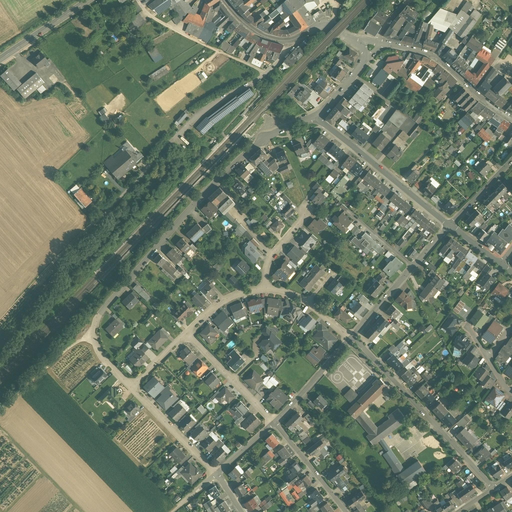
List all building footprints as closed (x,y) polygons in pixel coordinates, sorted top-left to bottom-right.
[(167,0),(155,0),(148,6),(158,15),(169,8),(171,6),(167,0)] [(183,0),(180,0),(171,6),(173,9),(178,15),(181,20),(187,13),(191,8),(187,3),(186,3),(183,0)] [(228,0),(236,9),(243,3),(240,0),(228,0)] [(288,0),(286,0),(277,9),(280,13),(284,9),(291,3),(288,0)] [(305,0),(306,3),(303,5),(308,12),(318,5),(316,1),(316,0),(305,0)] [(220,1),(212,6),(215,10),(216,11),(220,9),(222,12),(226,9),(220,1)] [(472,5),(467,1),(461,10),(466,14),(472,5)] [(207,2),(200,18),(205,21),(210,7),(207,2)] [(245,5),(243,3),(236,9),(242,15),(249,9),(245,5)] [(291,3),(284,9),(286,12),(289,16),(296,10),(291,3)] [(198,9),(193,5),(191,8),(187,13),(189,13),(196,16),(198,9)] [(308,12),(303,5),(296,10),(308,26),(315,22),(312,18),(308,12)] [(212,6),(210,7),(205,21),(205,22),(210,24),(215,10),(212,6)] [(407,6),(399,15),(405,19),(409,22),(413,24),(416,19),(415,19),(418,14),(407,6)] [(426,20),(431,13),(427,9),(421,17),(426,20)] [(457,16),(440,9),(433,17),(451,24),(457,16)] [(475,9),(469,16),(477,22),(482,15),(475,9)] [(308,26),(296,10),(289,16),(291,19),(297,27),(300,32),(308,26)] [(466,14),(461,10),(457,16),(451,24),(448,27),(453,31),(452,31),(463,39),(477,22),(469,16),(466,14)] [(321,11),(312,18),(315,22),(323,16),(324,16),(323,14),(321,11)] [(229,12),(225,16),(222,19),(221,20),(225,24),(229,20),(229,21),(233,17),(229,12)] [(387,18),(378,12),(374,17),(384,24),(387,18)] [(196,16),(189,13),(183,21),(189,24),(202,30),(205,22),(205,21),(200,18),(196,16)] [(137,29),(145,23),(138,14),(130,20),(137,29)] [(178,15),(173,19),(177,26),(181,20),(178,15)] [(254,20),(251,23),(256,27),(264,20),(260,15),(254,20)] [(394,20),(390,27),(398,32),(399,29),(403,22),(405,19),(399,15),(394,20)] [(264,20),(256,27),(264,32),(270,26),(268,23),(272,19),(269,16),(264,20)] [(239,24),(233,17),(229,21),(232,23),(228,27),(233,31),(235,29),(239,24)] [(433,17),(428,23),(429,23),(434,25),(446,30),(448,27),(451,24),(433,17)] [(283,19),(273,27),(269,34),(277,36),(281,37),(283,33),(280,29),(282,27),(286,24),(283,20),(283,19)] [(221,20),(215,25),(220,28),(225,24),(221,20)] [(381,28),(370,21),(364,30),(375,37),(381,28)] [(417,33),(416,35),(420,36),(424,27),(426,23),(421,21),(417,33)] [(210,24),(205,22),(203,29),(213,34),(217,27),(213,25),(210,24)] [(409,22),(404,29),(408,32),(408,31),(410,28),(413,24),(409,22)] [(434,25),(429,23),(427,28),(425,41),(424,41),(424,42),(423,48),(434,52),(438,46),(437,46),(439,43),(432,41),(432,38),(430,38),(434,25)] [(202,30),(189,24),(185,32),(199,38),(202,30)] [(250,32),(239,24),(235,29),(238,32),(240,34),(242,36),(245,38),(250,32)] [(297,27),(287,32),(283,33),(281,37),(287,37),(291,36),(300,32),(297,27)] [(390,27),(383,36),(391,41),(400,43),(404,37),(408,32),(404,29),(401,34),(398,32),(390,27)] [(446,30),(441,39),(441,40),(445,42),(452,31),(453,31),(448,27),(446,30)] [(213,34),(203,29),(202,30),(199,38),(209,43),(213,34)] [(245,38),(250,41),(254,35),(250,32),(245,38)] [(256,36),(252,42),(256,45),(260,39),(256,36)] [(412,39),(404,37),(400,43),(412,46),(414,39),(412,39)] [(483,46),(471,38),(466,45),(474,50),(478,53),(482,48),(483,46)] [(271,43),(260,39),(256,45),(259,46),(264,48),(268,50),(268,49),(271,43)] [(418,41),(414,39),(412,46),(423,48),(424,42),(418,41)] [(506,44),(499,40),(494,46),(501,51),(506,44)] [(444,44),(440,41),(439,43),(437,46),(438,46),(434,52),(439,55),(446,45),(444,44)] [(284,46),(271,43),(268,49),(275,52),(274,55),(279,57),(284,46)] [(259,46),(256,45),(250,55),(254,57),(259,46)] [(483,46),(482,48),(490,54),(490,52),(490,51),(483,46)] [(155,48),(148,53),(155,63),(162,59),(155,48)] [(306,53),(300,48),(298,51),(300,53),(303,56),(306,53)] [(456,54),(450,48),(443,57),(451,64),(457,58),(455,55),(456,54)] [(490,54),(482,48),(478,53),(476,57),(486,63),(490,66),(494,60),(489,56),(490,54)] [(296,49),(284,61),(290,67),(298,61),(296,58),(300,53),(298,51),(296,49)] [(357,54),(349,49),(345,55),(344,56),(345,56),(352,61),(354,62),(358,56),(357,56),(357,54)] [(474,50),(469,57),(474,60),(476,57),(478,53),(474,50)] [(261,53),(258,60),(263,63),(266,55),(261,53)] [(41,54),(33,60),(40,68),(45,64),(48,62),(47,61),(41,54)] [(463,60),(459,56),(457,58),(451,64),(463,75),(466,71),(473,61),(474,60),(469,57),(466,61),(464,59),(463,60)] [(339,59),(338,58),(333,64),(335,65),(337,66),(338,66),(342,61),(339,59)] [(421,61),(416,59),(415,60),(414,62),(413,65),(417,68),(420,65),(421,63),(421,61)] [(428,59),(423,65),(430,69),(433,71),(438,64),(431,60),(428,59)] [(389,64),(387,64),(386,66),(385,65),(382,69),(390,74),(393,71),(396,74),(400,68),(403,64),(404,62),(403,61),(398,62),(389,64)] [(485,65),(484,64),(476,75),(481,79),(490,66),(486,63),(485,65)] [(433,71),(432,72),(434,73),(438,77),(439,76),(444,70),(438,64),(433,71)] [(413,65),(407,73),(410,75),(412,74),(414,71),(417,68),(413,65)] [(151,75),(154,79),(167,70),(164,66),(151,75)] [(339,66),(339,67),(338,66),(337,66),(334,71),(343,77),(346,73),(343,70),(344,69),(339,66)] [(403,70),(400,68),(396,74),(403,78),(407,81),(407,80),(410,75),(407,73),(403,70)] [(493,68),(485,79),(489,80),(496,71),(493,68)] [(21,84),(7,69),(0,75),(0,76),(14,91),(21,84)] [(382,69),(373,81),(380,86),(390,74),(382,69)] [(444,70),(439,76),(438,77),(440,79),(439,81),(442,84),(444,81),(450,74),(444,70)] [(343,77),(334,71),(331,75),(332,76),(331,77),(335,80),(336,79),(340,81),(343,77)] [(432,73),(428,71),(421,81),(424,83),(425,82),(428,78),(430,75),(432,73)] [(472,76),(466,71),(463,75),(475,86),(479,81),(472,76)] [(36,73),(16,90),(25,99),(44,83),(36,73)] [(412,74),(410,75),(407,80),(413,85),(419,90),(424,83),(421,81),(412,74)] [(450,74),(444,81),(442,84),(441,85),(439,87),(442,90),(449,83),(452,86),(456,81),(450,74)] [(382,95),(386,98),(399,82),(394,78),(382,95)] [(407,81),(403,78),(399,82),(410,90),(413,85),(407,80),(407,81)] [(504,78),(493,90),(497,94),(500,97),(502,95),(511,85),(506,79),(504,78)] [(485,82),(483,83),(478,89),(485,95),(489,89),(491,87),(489,85),(489,80),(485,79),(485,82)] [(325,82),(323,81),(319,85),(328,93),(332,88),(325,82)] [(296,86),(292,90),(294,92),(294,93),(295,95),(296,95),(301,91),(301,90),(299,88),(300,87),(297,84),(296,86)] [(364,84),(360,89),(369,96),(373,92),(364,84)] [(319,85),(315,90),(324,98),(328,93),(319,85)] [(439,87),(434,94),(440,100),(446,93),(442,90),(439,87)] [(463,88),(453,98),(457,103),(468,93),(463,88)] [(305,89),(302,92),(301,91),(296,95),(296,96),(302,102),(310,94),(305,89)] [(360,89),(356,93),(365,101),(369,96),(360,89)] [(496,95),(489,89),(485,95),(491,100),(496,95)] [(250,90),(238,98),(242,103),(253,94),(250,90)] [(365,101),(356,93),(353,98),(362,105),(365,101)] [(468,93),(457,103),(462,107),(472,97),(468,93)] [(310,94),(302,102),(304,104),(312,97),(310,94)] [(496,95),(491,100),(494,103),(500,97),(497,94),(496,95)] [(500,97),(494,103),(501,108),(507,102),(503,99),(504,97),(502,95),(500,97)] [(237,96),(225,104),(230,111),(242,103),(238,98),(237,96)] [(472,97),(462,107),(466,112),(477,102),(472,97)] [(362,105),(353,98),(349,102),(353,106),(358,110),(362,105)] [(384,102),(371,117),(376,122),(378,119),(388,106),(384,102)] [(485,107),(478,102),(471,109),(477,114),(478,115),(480,113),(485,107)] [(225,104),(207,118),(197,129),(203,135),(213,124),(230,111),(225,104)] [(342,108),(339,106),(338,107),(337,106),(335,108),(342,113),(344,115),(346,117),(350,112),(344,106),(342,108)] [(490,110),(485,107),(480,113),(481,115),(484,117),(490,110)] [(105,114),(108,112),(105,108),(98,112),(106,122),(109,119),(105,114)] [(335,108),(327,118),(327,120),(332,124),(337,118),(338,119),(342,113),(335,108)] [(396,110),(389,120),(399,129),(407,119),(396,110)] [(495,114),(490,110),(484,117),(489,121),(489,120),(495,114)] [(184,112),(176,120),(177,121),(180,123),(187,115),(184,112)] [(468,114),(467,113),(463,117),(468,122),(472,118),(468,114)] [(419,124),(424,119),(418,114),(413,119),(419,124)] [(503,120),(495,114),(489,120),(498,127),(503,120)] [(385,125),(378,119),(376,122),(374,124),(376,125),(381,130),(385,125)] [(351,127),(342,120),(338,124),(347,131),(351,127)] [(510,124),(503,120),(498,127),(493,134),(494,134),(494,135),(499,138),(501,135),(499,133),(502,129),(505,131),(510,124)] [(358,127),(354,123),(350,128),(354,132),(358,127)] [(360,129),(358,127),(354,132),(352,135),(356,138),(356,137),(358,139),(367,128),(363,125),(360,129)] [(376,125),(372,130),(377,134),(381,130),(376,125)] [(367,128),(358,139),(360,140),(360,141),(363,143),(369,136),(367,134),(370,130),(367,128)] [(492,138),(482,129),(477,134),(487,143),(492,138)] [(410,137),(402,131),(398,136),(405,142),(410,137)] [(382,134),(374,144),(377,147),(378,146),(382,149),(389,141),(386,139),(387,138),(382,134)] [(321,135),(313,144),(316,146),(317,146),(321,150),(321,151),(329,140),(326,137),(325,138),(321,135)] [(506,138),(501,135),(499,138),(498,139),(503,143),(506,138)] [(301,143),(293,146),(297,155),(304,151),(303,149),(301,143)] [(339,148),(334,144),(328,151),(333,156),(339,148)] [(395,145),(387,155),(396,162),(404,152),(395,145)] [(339,148),(333,156),(338,160),(344,152),(339,148)] [(261,149),(255,154),(261,160),(263,158),(266,155),(261,149)] [(125,150),(106,167),(113,174),(131,158),(125,150)] [(284,150),(276,154),(280,162),(287,158),(284,150)] [(261,160),(255,154),(250,159),(256,165),(260,162),(261,160)] [(326,159),(321,155),(318,159),(323,163),(326,159)] [(356,162),(349,156),(342,165),(349,170),(356,162)] [(131,158),(113,174),(117,179),(136,163),(131,158)] [(275,159),(270,163),(273,167),(276,170),(278,167),(275,159)] [(482,161),(476,168),(483,175),(490,168),(485,164),(482,161)] [(363,167),(356,162),(349,170),(356,176),(363,167)] [(249,164),(245,168),(250,173),(254,169),(249,164)] [(245,168),(243,166),(237,172),(243,179),(250,173),(245,168)] [(270,170),(267,166),(263,170),(268,175),(272,172),(270,170)] [(282,168),(279,170),(281,174),(289,170),(287,166),(282,168)] [(412,172),(407,178),(412,183),(418,176),(414,171),(413,171),(412,172)] [(374,176),(368,172),(363,178),(369,183),(374,176)] [(379,181),(374,176),(369,183),(372,185),(374,187),(379,181)] [(343,177),(334,189),(340,194),(343,197),(348,191),(343,187),(348,181),(343,177)] [(429,179),(423,186),(425,188),(429,184),(432,181),(429,179)] [(498,180),(494,185),(497,188),(502,183),(498,180)] [(243,187),(238,181),(232,187),(238,193),(241,189),(243,187)] [(385,185),(379,181),(374,187),(380,192),(385,185)] [(418,181),(414,185),(418,189),(422,185),(418,181)] [(366,187),(360,182),(357,186),(360,189),(360,188),(363,190),(366,187)] [(366,187),(363,190),(363,191),(366,193),(369,189),(369,188),(372,185),(369,183),(366,187)] [(508,189),(502,183),(497,188),(503,194),(504,193),(508,189)] [(429,184),(425,188),(422,192),(428,197),(435,190),(429,184)] [(385,185),(380,192),(385,196),(391,190),(385,185)] [(91,202),(80,189),(79,190),(78,188),(76,190),(77,191),(74,194),(85,207),(91,202)] [(220,188),(208,198),(211,201),(215,205),(226,195),(220,188)] [(503,194),(497,188),(493,193),(499,199),(502,195),(503,194)] [(340,194),(334,189),(330,193),(335,198),(337,196),(338,197),(340,194)] [(317,196),(312,201),(313,201),(314,201),(315,202),(315,203),(319,206),(326,198),(325,199),(323,197),(324,196),(320,193),(317,196)] [(400,198),(394,193),(389,199),(395,204),(400,198)] [(493,193),(488,198),(494,204),(495,203),(499,199),(493,193)] [(230,199),(226,195),(215,205),(216,207),(219,209),(219,210),(230,199)] [(285,195),(282,197),(286,201),(288,204),(291,201),(285,195)] [(431,199),(436,204),(440,200),(435,195),(431,199)] [(384,202),(376,196),(375,198),(382,204),(384,202)] [(406,202),(400,198),(395,204),(401,208),(406,202)] [(488,198),(483,203),(489,208),(493,205),(494,204),(488,198)] [(230,199),(219,210),(223,214),(227,211),(235,204),(230,199)] [(215,205),(211,201),(208,203),(214,209),(216,207),(215,205)] [(288,204),(286,201),(283,204),(285,206),(281,211),(287,218),(295,210),(288,204)] [(411,207),(406,202),(401,208),(406,213),(411,207)] [(450,215),(456,208),(449,202),(443,208),(450,215)] [(214,209),(208,203),(202,210),(209,218),(219,209),(216,207),(214,209)] [(421,215),(415,210),(410,216),(413,218),(416,221),(421,215)] [(476,210),(471,216),(477,222),(482,216),(476,210)] [(246,231),(227,211),(223,214),(243,235),(246,231)] [(351,223),(346,218),(346,217),(342,214),(338,219),(335,221),(334,223),(345,233),(348,229),(346,228),(351,223)] [(402,215),(397,222),(400,224),(405,218),(402,215)] [(426,219),(421,215),(416,221),(418,223),(421,225),(426,219)] [(471,216),(466,221),(472,227),(477,222),(471,216)] [(409,221),(405,218),(400,224),(404,227),(407,223),(409,221)] [(413,218),(410,222),(409,221),(407,223),(408,224),(408,225),(411,227),(416,221),(413,218)] [(327,225),(320,219),(317,222),(321,226),(324,228),(327,225)] [(426,219),(421,225),(427,230),(432,223),(426,219)] [(283,226),(278,220),(272,227),(277,232),(283,226)] [(317,222),(314,220),(308,227),(315,233),(317,233),(318,232),(318,230),(321,226),(317,222)] [(437,228),(432,223),(427,230),(430,232),(432,234),(437,228)] [(478,229),(474,234),(476,236),(482,230),(486,225),(486,226),(486,225),(484,223),(478,229)] [(197,224),(187,234),(194,242),(205,232),(206,234),(211,229),(207,224),(203,228),(201,225),(200,227),(197,224)] [(485,243),(500,255),(505,248),(504,247),(506,244),(506,245),(507,243),(508,244),(511,239),(511,226),(509,224),(504,230),(502,229),(498,235),(494,232),(493,232),(490,236),(485,243)] [(355,225),(350,231),(353,234),(358,229),(358,228),(355,225)] [(482,230),(476,236),(483,241),(488,234),(482,230)] [(263,232),(261,234),(267,241),(270,239),(263,232)] [(302,245),(308,250),(316,242),(310,237),(305,232),(297,240),(302,245)] [(380,246),(365,234),(359,241),(355,237),(351,241),(363,251),(366,247),(369,251),(372,248),(376,251),(380,246)] [(405,241),(402,238),(397,244),(402,248),(407,243),(405,241)] [(451,238),(446,245),(452,249),(457,243),(451,238)] [(190,246),(182,239),(177,244),(186,253),(190,249),(191,248),(190,246)] [(259,245),(253,239),(251,241),(257,247),(259,245)] [(256,248),(250,241),(248,244),(249,245),(254,250),(256,248)] [(457,243),(452,249),(458,254),(457,256),(458,257),(465,249),(457,243)] [(254,250),(249,245),(245,248),(245,250),(248,253),(246,255),(254,263),(256,261),(255,260),(260,255),(254,250)] [(452,249),(446,245),(441,252),(447,257),(449,253),(452,249)] [(291,248),(290,249),(300,258),(304,254),(300,251),(295,246),(292,249),(291,248)] [(417,252),(412,248),(406,255),(411,259),(417,252)] [(182,259),(172,249),(167,254),(177,264),(182,259)] [(297,263),(300,258),(290,249),(289,250),(290,252),(288,255),(293,259),(297,263)] [(465,249),(458,257),(460,258),(462,260),(464,258),(469,252),(465,249)] [(395,258),(388,251),(385,256),(391,261),(392,262),(395,258)] [(469,252),(464,258),(470,263),(472,265),(477,258),(469,252)] [(166,261),(159,254),(154,260),(161,267),(166,261)] [(395,258),(392,262),(391,261),(383,270),(390,277),(397,269),(398,270),(403,264),(395,257),(395,258)] [(484,264),(477,258),(472,265),(475,267),(479,270),(484,264)] [(221,260),(213,267),(217,272),(225,265),(221,260)] [(177,271),(166,261),(161,267),(163,269),(174,279),(176,277),(173,275),(177,271)] [(249,268),(242,261),(235,268),(242,275),(244,273),(246,271),(249,268)] [(288,263),(286,261),(281,267),(290,275),(293,271),(295,269),(288,263)] [(316,265),(300,284),(309,292),(312,288),(311,287),(313,285),(319,278),(321,275),(322,276),(325,273),(316,265)] [(491,269),(486,265),(481,272),(485,275),(486,273),(487,274),(491,269)] [(186,273),(180,267),(178,269),(185,278),(187,276),(185,273),(186,273)] [(290,275),(281,267),(275,273),(284,281),(285,281),(290,275)] [(467,267),(461,274),(464,276),(467,272),(469,269),(467,267)] [(174,279),(163,269),(161,271),(169,278),(172,281),(174,279)] [(178,270),(177,271),(173,275),(176,277),(177,278),(181,274),(178,270)] [(432,270),(428,275),(431,278),(434,274),(436,275),(437,274),(434,272),(432,270)] [(470,273),(467,272),(464,276),(463,277),(467,280),(471,275),(470,273)] [(381,273),(375,280),(376,281),(377,281),(380,284),(386,277),(381,273)] [(487,274),(486,273),(485,275),(479,282),(485,286),(486,285),(489,288),(495,280),(487,274)] [(436,275),(434,274),(431,278),(430,280),(431,281),(429,284),(438,290),(440,292),(445,286),(442,285),(444,282),(436,275)] [(237,280),(233,276),(228,281),(232,285),(237,280)] [(341,276),(337,281),(342,286),(343,287),(347,282),(341,276)] [(214,287),(208,280),(205,282),(207,285),(208,284),(212,289),(214,287)] [(328,288),(335,294),(342,286),(337,281),(335,280),(328,288)] [(376,281),(367,291),(375,298),(378,295),(377,294),(384,287),(380,284),(377,281),(376,281)] [(188,288),(183,283),(179,287),(184,292),(188,288)] [(508,291),(499,283),(492,293),(501,300),(502,298),(508,291)] [(212,289),(208,284),(207,285),(202,290),(210,298),(216,293),(212,289)] [(429,284),(421,295),(424,298),(432,303),(435,299),(433,297),(438,290),(429,284)] [(142,290),(137,285),(133,288),(139,294),(146,300),(149,297),(145,294),(142,290)] [(508,291),(502,298),(505,301),(511,293),(508,291)] [(406,295),(403,292),(396,300),(406,309),(415,308),(415,303),(412,300),(410,298),(411,297),(408,295),(407,296),(406,295)] [(136,299),(134,297),(131,294),(127,298),(127,297),(123,301),(128,307),(131,304),(133,306),(138,301),(136,299)] [(200,297),(197,294),(192,298),(194,300),(200,306),(201,307),(205,302),(204,301),(200,297)] [(257,299),(254,300),(251,300),(251,302),(248,303),(251,311),(254,310),(255,313),(259,311),(258,308),(261,307),(262,306),(261,300),(260,299),(258,300),(257,299)] [(281,301),(268,299),(267,303),(269,303),(267,314),(277,315),(278,308),(279,306),(280,306),(281,301)] [(200,306),(194,300),(192,302),(198,308),(200,306)] [(299,309),(289,303),(285,300),(284,302),(283,306),(285,307),(287,307),(287,308),(283,315),(292,319),(294,315),(296,315),(299,309)] [(187,301),(172,316),(173,317),(175,315),(180,319),(182,321),(187,316),(188,317),(193,312),(190,309),(185,304),(188,302),(187,301)] [(454,311),(458,314),(465,305),(460,301),(454,311)] [(241,302),(230,307),(234,315),(236,318),(239,317),(240,318),(246,315),(244,310),(243,309),(244,308),(242,304),(241,302)] [(365,308),(359,302),(352,310),(356,313),(356,312),(359,315),(365,308)] [(400,312),(392,305),(386,311),(394,319),(400,312)] [(344,313),(340,309),(334,316),(338,319),(340,317),(346,323),(351,318),(344,313)] [(228,317),(223,312),(214,320),(221,328),(223,331),(224,330),(232,322),(228,318),(228,317)] [(297,319),(300,322),(304,317),(305,316),(301,312),(297,319)] [(460,319),(450,312),(448,316),(450,318),(457,322),(457,323),(460,319)] [(484,315),(483,316),(480,314),(479,315),(477,313),(471,321),(474,322),(473,324),(477,327),(478,326),(481,328),(485,322),(488,318),(488,317),(484,315)] [(490,314),(488,317),(488,318),(485,322),(488,324),(493,317),(490,314)] [(313,324),(316,322),(309,316),(306,319),(304,317),(300,322),(308,330),(309,329),(313,324)] [(381,316),(372,327),(379,333),(380,334),(390,323),(381,316)] [(450,318),(443,327),(447,330),(446,331),(452,336),(456,329),(453,327),(457,322),(450,318)] [(116,320),(115,320),(106,329),(113,337),(122,327),(120,325),(116,320)] [(398,327),(393,322),(390,325),(397,331),(400,328),(398,327)] [(494,322),(493,322),(492,324),(492,325),(489,330),(488,329),(487,331),(482,336),(485,338),(486,338),(488,339),(488,341),(491,343),(502,328),(499,325),(494,322)] [(429,332),(434,327),(431,324),(426,329),(429,332)] [(213,329),(209,325),(206,328),(200,334),(210,344),(214,341),(212,338),(217,333),(213,329)] [(329,334),(325,331),(326,329),(322,325),(318,330),(322,334),(319,337),(320,338),(317,340),(328,350),(337,340),(331,335),(330,336),(328,335),(329,334)] [(272,332),(266,327),(261,332),(267,337),(272,332)] [(379,333),(372,327),(365,335),(372,341),(379,333)] [(170,335),(162,328),(160,330),(167,338),(170,335)] [(160,330),(148,342),(155,350),(161,344),(161,345),(168,338),(167,338),(160,330)] [(281,342),(272,332),(267,337),(260,344),(267,350),(270,347),(272,347),(274,349),(281,342)] [(465,335),(464,335),(462,336),(461,334),(454,343),(463,349),(464,348),(469,342),(470,341),(466,339),(465,335)] [(148,349),(137,336),(130,343),(135,349),(137,347),(138,349),(138,348),(140,350),(143,353),(148,349)] [(511,346),(507,343),(506,343),(501,349),(510,355),(511,352),(511,346)] [(467,350),(466,352),(469,354),(470,352),(472,354),(476,349),(471,345),(467,350)] [(320,346),(316,350),(322,355),(325,351),(320,346)] [(390,352),(388,353),(391,356),(393,354),(399,349),(396,346),(395,347),(390,352)] [(191,351),(186,347),(183,350),(185,351),(181,355),(188,362),(195,355),(191,351)] [(316,350),(313,348),(309,353),(309,356),(312,359),(312,360),(311,361),(314,364),(316,362),(317,363),(319,360),(319,359),(322,356),(322,355),(316,350)] [(510,355),(501,349),(497,355),(503,360),(505,362),(510,355)] [(143,353),(140,350),(130,360),(138,368),(148,358),(143,353)] [(240,357),(234,351),(230,355),(233,358),(228,363),(235,370),(240,364),(243,361),(244,361),(240,357)] [(472,354),(470,352),(469,354),(464,361),(468,365),(469,365),(473,367),(473,366),(475,367),(476,365),(476,363),(479,359),(472,354)] [(391,356),(387,360),(391,365),(398,359),(393,354),(391,356)] [(195,355),(188,362),(190,365),(194,361),(197,358),(195,355)] [(398,359),(391,365),(396,370),(402,365),(402,364),(398,359)] [(207,368),(200,360),(197,364),(192,369),(199,376),(207,368)] [(190,365),(187,368),(189,371),(192,369),(197,364),(194,361),(190,365)] [(489,373),(482,368),(481,369),(477,375),(476,376),(482,381),(487,375),(489,373)] [(91,378),(97,385),(106,375),(100,369),(98,370),(93,375),(91,378)] [(407,370),(401,376),(406,381),(412,375),(409,372),(408,370),(407,370)] [(260,377),(254,371),(245,379),(249,384),(254,390),(255,389),(262,382),(258,378),(260,377)] [(221,381),(213,373),(208,378),(205,381),(213,389),(221,381)] [(412,375),(406,381),(410,386),(417,380),(412,375)] [(494,380),(487,375),(482,381),(481,383),(487,388),(488,387),(492,381),(494,380)] [(279,383),(272,377),(268,380),(273,385),(275,387),(279,383)] [(162,387),(154,378),(145,387),(153,395),(160,389),(162,387)] [(360,398),(353,391),(346,398),(353,405),(347,411),(355,418),(362,411),(387,386),(380,379),(378,381),(377,379),(372,384),(374,385),(360,398)] [(273,385),(268,380),(264,385),(269,389),(273,385)] [(262,382),(255,389),(258,392),(264,385),(262,382)] [(161,391),(160,392),(163,395),(168,390),(171,388),(168,385),(161,391)] [(264,385),(258,392),(262,397),(269,389),(264,385)] [(422,385),(416,391),(422,398),(429,392),(422,385)] [(229,402),(234,397),(225,388),(220,393),(215,397),(221,403),(225,399),(229,402)] [(277,388),(273,393),(272,391),(270,394),(271,395),(267,399),(277,408),(287,397),(277,388)] [(500,392),(495,388),(487,398),(491,401),(490,403),(495,407),(501,400),(503,396),(499,393),(500,392)] [(111,392),(107,397),(107,398),(111,402),(111,403),(112,404),(113,404),(117,408),(123,403),(119,398),(121,396),(120,394),(121,393),(121,391),(120,389),(118,389),(116,390),(115,389),(111,392)] [(160,389),(153,395),(152,396),(154,398),(160,392),(161,391),(160,389)] [(446,394),(442,389),(437,393),(442,398),(446,394)] [(109,390),(99,400),(102,403),(107,398),(107,397),(111,392),(109,390)] [(168,390),(163,395),(157,400),(166,409),(176,400),(172,396),(173,395),(172,394),(172,395),(168,391),(168,390)] [(218,391),(210,399),(212,401),(215,397),(220,393),(218,391)] [(429,392),(422,398),(428,405),(435,398),(429,392)] [(319,395),(316,398),(317,398),(314,401),(315,402),(314,403),(316,405),(317,404),(322,409),(327,403),(324,400),(319,395)] [(501,400),(495,407),(500,411),(504,405),(505,404),(501,400)] [(248,410),(240,401),(236,405),(236,404),(230,410),(238,418),(239,418),(241,416),(244,413),(244,414),(248,410)] [(133,402),(131,402),(130,403),(130,404),(125,409),(131,416),(133,414),(139,408),(134,404),(134,403),(133,402)] [(183,402),(181,404),(188,410),(190,409),(183,402)] [(511,403),(510,402),(507,407),(503,413),(506,415),(508,414),(511,416),(511,414),(511,403)] [(448,411),(440,403),(433,410),(441,418),(448,411)] [(186,411),(179,404),(175,408),(170,414),(176,420),(186,411)] [(202,405),(197,409),(202,415),(207,411),(202,405)] [(377,428),(369,434),(366,436),(373,446),(374,445),(373,445),(379,441),(387,452),(390,450),(383,439),(385,437),(384,436),(392,431),(396,429),(395,428),(403,422),(403,423),(407,420),(398,409),(388,417),(389,419),(377,428)] [(377,428),(362,411),(355,418),(369,434),(377,428)] [(456,420),(448,411),(441,418),(448,427),(456,420)] [(298,413),(291,419),(297,424),(300,421),(303,418),(298,413)] [(133,414),(131,416),(127,420),(129,422),(136,416),(133,414)] [(260,422),(253,414),(247,420),(243,423),(243,424),(250,431),(260,422)] [(185,415),(179,422),(181,424),(187,418),(185,415)] [(465,415),(456,424),(462,430),(464,428),(464,427),(470,421),(465,415)] [(241,416),(239,418),(238,418),(234,422),(237,425),(244,418),(241,416)] [(245,417),(238,424),(240,427),(243,424),(243,423),(247,420),(245,417)] [(191,419),(190,420),(187,418),(181,424),(180,425),(187,431),(195,423),(192,419),(191,419)] [(291,419),(285,424),(291,430),(297,424),(291,419)] [(308,429),(300,421),(297,424),(301,428),(302,429),(305,433),(308,429)] [(203,428),(200,431),(199,431),(197,429),(197,430),(196,430),(195,431),(195,432),(192,434),(193,436),(193,437),(195,440),(196,439),(198,441),(202,437),(207,432),(206,432),(203,428)] [(462,430),(456,435),(468,448),(473,443),(476,441),(464,428),(462,430)] [(300,437),(299,438),(303,442),(308,437),(305,433),(300,437)] [(279,442),(272,434),(266,439),(274,447),(279,442)] [(217,443),(211,436),(203,444),(209,451),(215,445),(217,443)] [(321,439),(314,445),(319,450),(325,445),(322,442),(321,439)] [(314,445),(307,450),(309,452),(311,455),(312,456),(314,454),(319,450),(314,445)] [(213,455),(220,462),(224,458),(228,454),(221,448),(221,447),(220,449),(213,455)] [(284,447),(278,452),(283,458),(284,460),(286,458),(290,455),(284,447)] [(185,456),(177,448),(175,450),(174,449),(171,451),(172,452),(170,454),(178,463),(180,461),(181,461),(183,459),(183,458),(185,456)] [(487,449),(485,451),(482,448),(474,455),(477,457),(482,461),(485,459),(490,454),(491,453),(487,449)] [(405,470),(390,450),(387,452),(383,455),(392,468),(391,469),(396,476),(397,476),(405,486),(414,480),(426,472),(418,461),(405,470)] [(511,456),(503,462),(508,468),(511,465),(511,456)] [(461,466),(455,460),(455,461),(451,465),(449,466),(455,472),(459,469),(461,466)] [(301,470),(295,462),(289,467),(295,475),(296,475),(301,470)] [(449,462),(443,468),(445,470),(449,466),(451,465),(449,462)] [(195,469),(190,464),(181,472),(181,473),(186,477),(188,475),(194,481),(202,474),(197,468),(195,469)] [(343,468),(341,465),(334,470),(339,477),(342,474),(346,471),(343,468)] [(498,465),(490,470),(495,478),(503,472),(498,465)] [(178,470),(175,466),(170,471),(173,475),(178,470)] [(295,475),(289,467),(287,468),(288,470),(286,471),(289,475),(288,476),(290,478),(291,480),(296,476),(296,475),(295,475)] [(238,472),(234,468),(228,474),(234,480),(241,474),(239,472),(238,472)] [(173,475),(172,477),(175,479),(181,473),(181,472),(179,470),(178,470),(173,475)] [(334,470),(328,476),(329,477),(332,481),(333,482),(335,480),(339,477),(334,470)] [(296,476),(291,480),(290,478),(287,480),(290,484),(294,481),(298,478),(296,476)] [(311,483),(306,476),(300,480),(300,481),(306,488),(306,487),(309,485),(311,483)] [(339,477),(335,480),(339,485),(343,482),(343,481),(339,477)] [(414,480),(405,486),(408,491),(417,484),(414,480)] [(306,488),(300,481),(296,483),(296,484),(303,492),(307,489),(306,487),(306,488)] [(252,490),(248,483),(243,487),(246,492),(245,493),(246,494),(248,492),(252,490)] [(243,487),(241,484),(235,489),(240,496),(242,494),(243,496),(246,494),(245,493),(246,492),(243,487)] [(471,484),(464,489),(469,496),(476,491),(474,488),(472,485),(471,484)] [(215,486),(209,490),(214,498),(220,494),(215,486)] [(511,494),(508,488),(501,492),(506,500),(511,495),(511,494)] [(464,489),(457,494),(458,495),(460,497),(462,500),(469,496),(464,489)] [(323,498),(316,490),(310,494),(314,499),(317,503),(323,498)] [(361,491),(355,496),(359,502),(362,499),(365,497),(365,496),(366,495),(364,493),(363,494),(361,491)] [(355,496),(348,502),(349,504),(348,505),(350,508),(352,507),(353,507),(355,505),(359,502),(355,496)] [(430,497),(424,501),(429,507),(434,504),(430,497)] [(253,498),(245,503),(249,511),(258,506),(253,498)] [(226,511),(230,510),(225,501),(219,505),(222,511),(223,511),(226,511)] [(449,501),(442,506),(446,511),(453,507),(451,505),(449,502),(449,501)] [(506,511),(509,510),(503,501),(500,503),(501,504),(506,511)] [(327,503),(321,508),(323,511),(332,511),(333,511),(327,503)] [(501,504),(500,503),(493,508),(492,508),(488,510),(489,511),(506,511),(501,504)]
